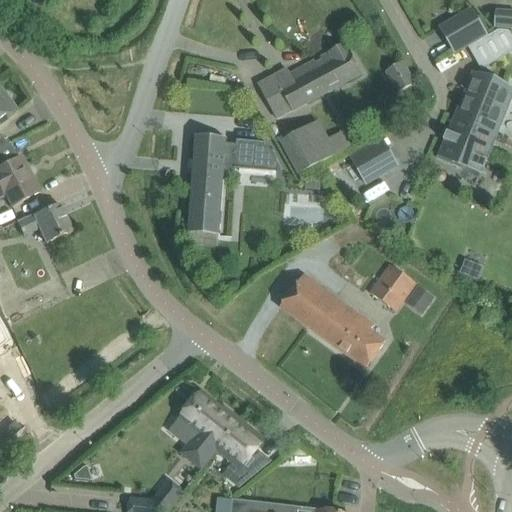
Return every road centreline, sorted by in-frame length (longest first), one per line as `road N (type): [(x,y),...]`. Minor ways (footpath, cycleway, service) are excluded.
road 1 (residential): [(202,334),(0,498)]
road 2 (residential): [(401,197),(441,102),(438,82),(388,0)]
road 3 (residential): [(368,455),(202,334)]
road 4 (residential): [(99,185),(125,145),(178,0)]
road 5 (residential): [(202,334),(128,256),(99,185)]
road 6 (residential): [(99,185),(38,76),(0,35)]
